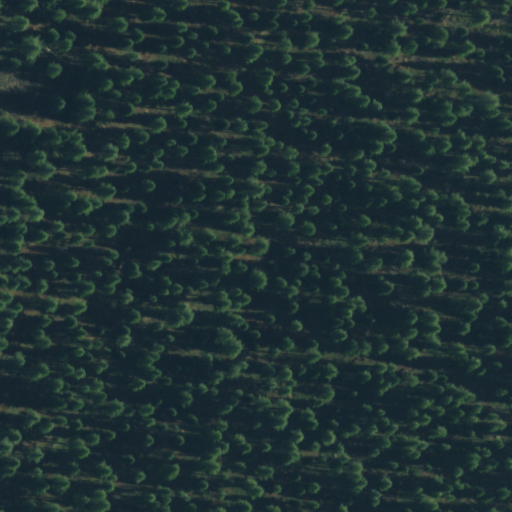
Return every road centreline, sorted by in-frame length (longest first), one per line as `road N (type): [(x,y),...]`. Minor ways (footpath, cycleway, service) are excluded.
road 1 (track): [(63,338),(19,358),(10,342),(105,113),(94,13),(106,0)]
road 2 (track): [(283,0),(220,99),(143,186),(63,338)]
